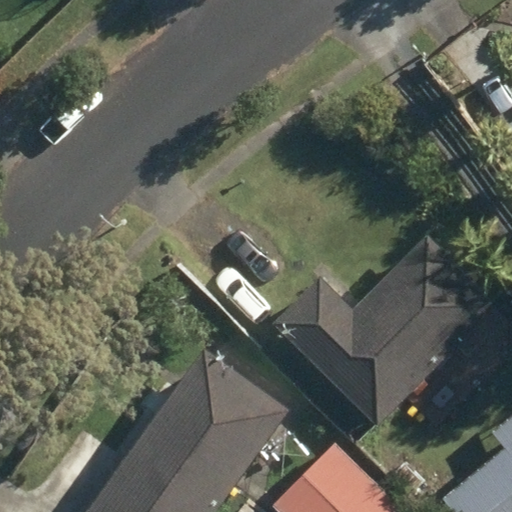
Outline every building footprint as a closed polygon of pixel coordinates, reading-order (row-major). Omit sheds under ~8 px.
[(272,322),(377,426),(498,304),(427,231),(353,306),(320,272),(272,322)] [(84,511),(214,511),(288,408),(203,347),(84,511)] [(446,497),(458,511),(511,511),(511,415),(492,432),(505,449),(446,497)] [(276,506),(282,511),(405,511),(336,444),(276,506)] [(410,496),(425,511),(432,511),(442,502),(424,484),(410,496)]
